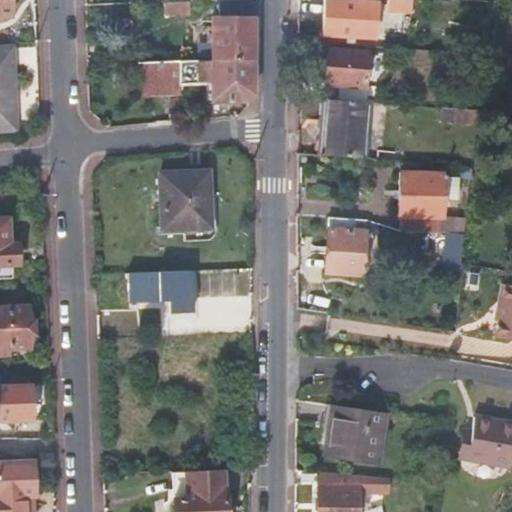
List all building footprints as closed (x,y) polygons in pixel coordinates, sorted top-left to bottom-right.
[(0,0),(0,15),(10,15),(9,0),(0,0)] [(246,0),(221,0),(220,0),(220,16),(212,17),(212,60),(251,59),(252,16),(246,16),(246,0)] [(366,0),(321,0),(320,34),(376,38),(378,1),(366,0)] [(411,13),(412,0),(386,0),(385,11),(411,13)] [(189,1),(164,2),(165,16),(190,14),(189,1)] [(326,46),(322,83),(331,84),(363,87),(367,50),(326,46)] [(10,48),(0,48),(0,129),(15,129),(14,63),(10,62),(10,48)] [(480,55),(467,54),(468,72),(479,72),(480,55)] [(505,76),(507,56),(494,55),(492,75),(505,76)] [(137,62),(138,90),(180,90),(180,84),(211,83),(211,100),(249,99),(251,97),(251,59),(212,60),(137,62)] [(505,76),(492,75),(491,83),(504,84),(505,76)] [(363,87),(331,84),(330,98),(378,101),(378,88),(363,86),(363,87)] [(360,158),(365,100),(330,98),(322,97),(317,154),(360,158)] [(480,109),(442,106),(441,121),(478,123),(480,109)] [(473,168),(462,167),(461,176),(472,177),(473,168)] [(208,192),(207,171),(157,172),(159,230),(206,228),(206,192),(208,192)] [(443,172),(398,171),(397,216),(400,216),(400,230),(441,231),(441,214),(441,204),(448,204),(448,197),(458,197),(458,184),(443,184),(443,175),(443,172)] [(458,175),(443,175),(443,184),(458,184),(458,175)] [(456,231),(456,214),(441,214),(441,231),(447,231),(456,231)] [(463,231),(466,215),(456,214),(456,231),(463,231)] [(0,216),(0,265),(18,265),(17,241),(10,241),(9,216),(0,216)] [(365,226),(326,222),(325,272),(362,274),(365,226)] [(459,262),(463,231),(456,231),(447,231),(442,260),(459,262)] [(511,283),(500,281),(497,299),(500,305),(501,305),(499,317),(497,317),(495,331),(511,334),(511,283)] [(0,348),(28,347),(26,306),(0,307),(0,348)] [(166,341),(166,386),(209,386),(209,341),(166,341)] [(0,419),(30,418),(28,383),(0,384),(0,419)] [(386,411),(345,405),(341,436),(326,435),(323,456),(378,463),(386,411)] [(468,441),(460,440),(457,457),(509,467),(511,453),(511,422),(473,415),(470,430),(468,441)] [(462,429),(460,440),(468,441),(470,430),(462,429)] [(0,511),(23,511),(22,496),(31,496),(34,497),(32,461),(0,462),(0,511)] [(358,511),(359,474),(317,470),(316,511),(358,511)] [(221,471),(171,472),(172,511),(226,511),(225,488),(222,488),(221,471)] [(22,496),(23,511),(31,511),(31,496),(22,496)]
